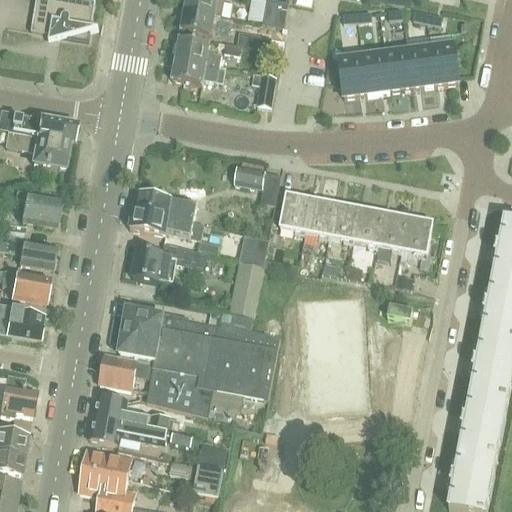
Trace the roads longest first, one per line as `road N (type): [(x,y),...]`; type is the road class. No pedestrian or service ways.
road 1 (residential): [(120,118),(247,142),(327,142),(491,116)]
road 2 (residential): [(475,189),(408,511)]
road 3 (unclassified): [(73,369),(120,118)]
road 4 (unclassified): [(49,511),(73,369)]
road 5 (residential): [(120,118),(0,96)]
